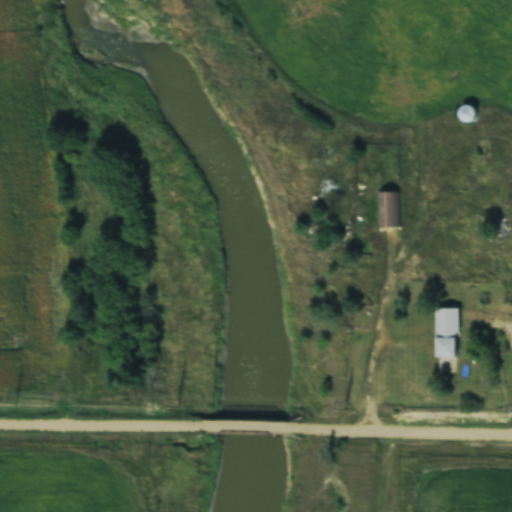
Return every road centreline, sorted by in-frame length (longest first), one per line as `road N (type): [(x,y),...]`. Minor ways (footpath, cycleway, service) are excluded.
road 1 (residential): [(511,437),(288,433)]
road 2 (residential): [(205,431),(0,426)]
